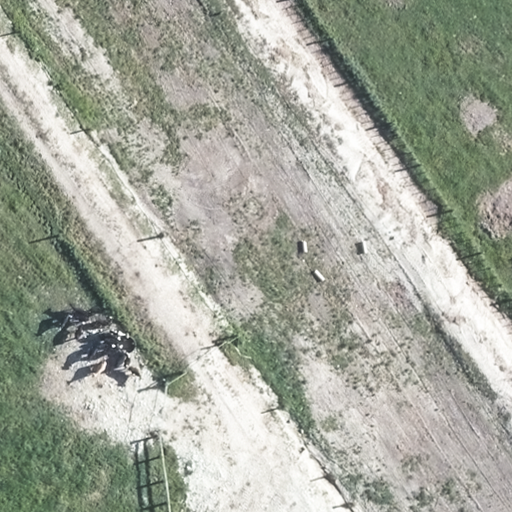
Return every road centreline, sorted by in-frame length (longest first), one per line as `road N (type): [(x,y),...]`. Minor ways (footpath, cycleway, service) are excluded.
road 1 (track): [(511,428),(201,0)]
road 2 (track): [(0,114),(278,511)]
